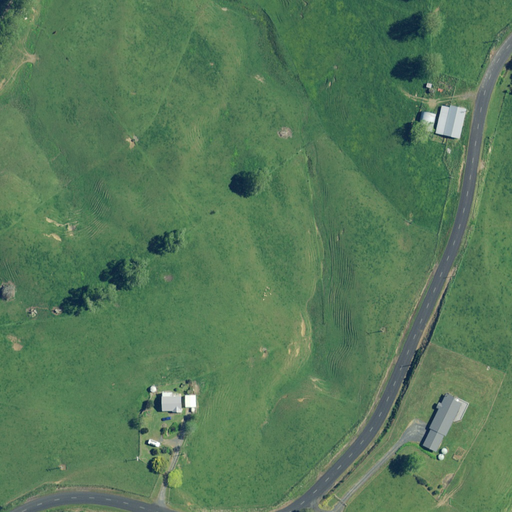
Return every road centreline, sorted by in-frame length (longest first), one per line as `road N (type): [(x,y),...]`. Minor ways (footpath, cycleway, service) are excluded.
road 1 (unclassified): [(290,511),(351,454),(387,399),(459,225),(484,91),(511,42)]
road 2 (unclassified): [(22,511),(75,497),(154,511)]
